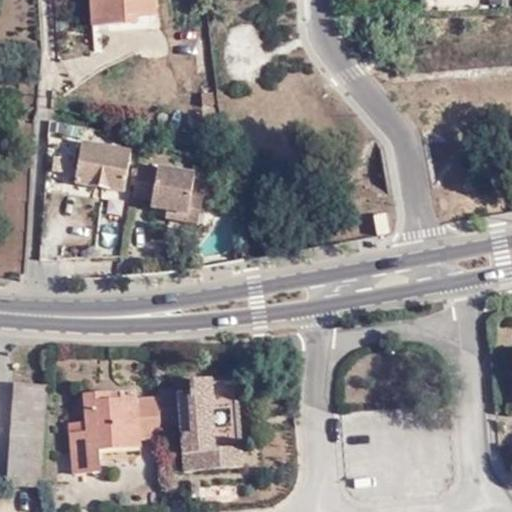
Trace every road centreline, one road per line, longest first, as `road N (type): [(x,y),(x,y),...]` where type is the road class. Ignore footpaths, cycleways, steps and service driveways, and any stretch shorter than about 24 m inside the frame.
road 1 (secondary): [(153,315),(259,313),(466,276)]
road 2 (residential): [(429,260),(400,122),(322,38),(320,0)]
road 3 (secondary): [(429,260),(153,315)]
road 4 (secondary): [(0,312),(153,315)]
